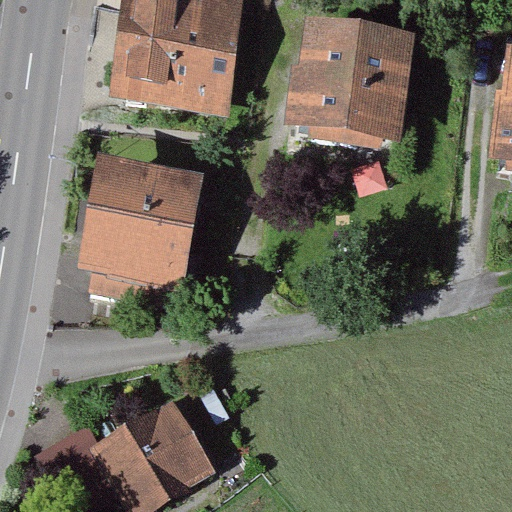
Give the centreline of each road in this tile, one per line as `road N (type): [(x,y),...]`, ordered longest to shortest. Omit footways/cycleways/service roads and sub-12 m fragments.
road 1 (track): [(282,0),(237,333)]
road 2 (tertiary): [(0,274),(39,0)]
road 3 (track): [(490,41),(461,300)]
